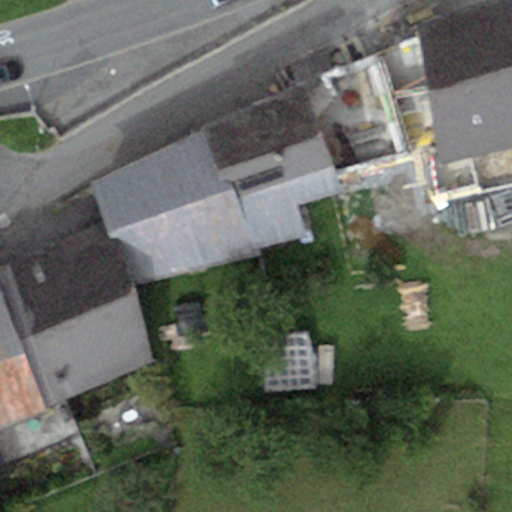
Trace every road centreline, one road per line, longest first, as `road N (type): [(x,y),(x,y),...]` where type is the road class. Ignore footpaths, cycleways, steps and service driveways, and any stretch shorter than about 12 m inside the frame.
road 1 (residential): [(0,224),(90,154),(361,0)]
road 2 (primary): [(168,0),(0,53)]
